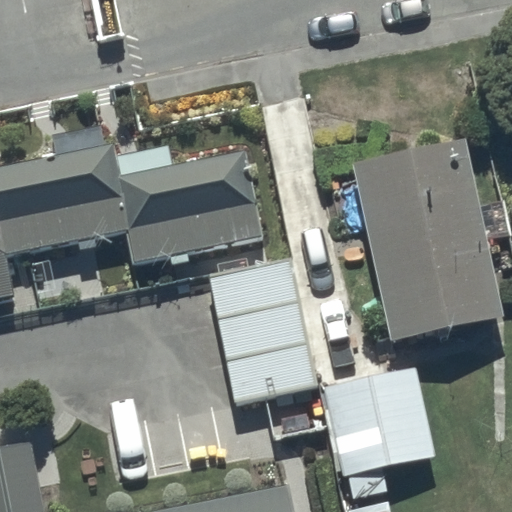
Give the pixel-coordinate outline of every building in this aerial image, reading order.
[(265,247),(246,157),(171,172),(167,151),(117,161),(114,151),(103,153),(99,131),(49,141),(53,161),(0,172),(0,309),(16,306),(7,266),(127,241),(134,274),(168,267),(170,276),(190,271),(188,263),(265,247)] [(503,329),(465,151),(351,176),(389,353),(503,329)] [(317,397),(290,262),(207,278),(233,413),(317,397)] [(416,375),(323,398),(349,511),(388,503),(382,479),(437,466),(416,375)] [(0,511),(292,511),(288,490),(168,511),(45,511),(32,445),(0,451),(0,511)]
